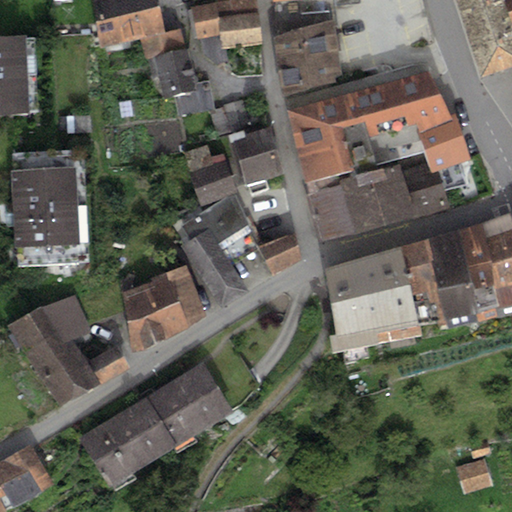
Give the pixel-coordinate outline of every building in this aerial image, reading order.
[(157,0),(91,0),(102,45),(165,31),(157,0)] [(223,0),(195,6),(191,8),(204,54),(216,66),(228,64),(226,50),(263,45),(255,0),(223,0)] [(272,0),(273,3),(276,3),(278,35),(333,20),(334,6),(360,4),(359,0),(272,0)] [(511,0),(454,0),(480,80),(511,68),(511,0)] [(278,35),(274,36),(282,95),(344,77),(333,20),(278,35)] [(145,60),(148,60),(153,78),(157,77),(163,98),(175,96),(179,117),(214,110),(208,81),(196,84),(186,50),(185,50),(179,29),(140,40),(145,60)] [(25,36),(0,37),(0,115),(30,114),(25,36)] [(427,71),(286,111),(307,185),(377,165),(374,154),(420,141),(417,133),(452,120),(427,71)] [(211,112),(218,136),(250,126),(243,100),(223,106),(224,109),(211,112)] [(90,116),(74,116),(74,134),(91,133),(90,116)] [(417,133),(420,141),(429,163),(433,173),(438,171),(445,190),(467,184),(461,163),(471,159),(455,120),(452,120),(417,133)] [(243,131),(228,136),(244,185),(247,184),(251,197),(270,190),(265,179),(283,173),(270,127),(246,135),(243,131)] [(200,205),(236,193),(223,154),(211,158),(207,146),(183,153),(200,205)] [(74,150),(10,154),(14,210),(18,266),(81,262),(74,150)] [(377,165),(307,185),(309,194),(304,196),(319,244),(413,216),(414,220),(451,208),(445,190),(438,171),(433,173),(429,163),(401,172),(399,164),(378,170),(377,165)] [(180,226),(190,241),(181,246),(222,308),(247,291),(232,264),(257,248),(235,195),(180,226)] [(511,218),(510,213),(482,224),(498,317),(498,319),(511,315),(511,218)] [(482,224),(457,230),(477,322),(498,317),(482,224)] [(457,230),(426,240),(447,329),(477,322),(457,230)] [(293,234),(257,248),(271,276),(304,260),(293,234)] [(426,240),(402,246),(419,326),(437,323),(439,330),(447,329),(426,240)] [(402,246),(324,268),(336,335),(330,335),(333,353),(343,351),(346,364),(370,358),(367,346),(389,342),(391,348),(415,344),(414,337),(422,336),(419,326),(402,246)] [(186,266),(133,288),(121,293),(125,310),(133,353),(146,350),(207,316),(186,266)] [(124,280),(74,296),(87,324),(125,310),(121,293),(133,288),(133,281),(135,276),(127,273),(124,280)] [(117,346),(88,362),(73,341),(92,333),(87,324),(74,296),(43,307),(7,327),(59,407),(130,368),(117,346)] [(203,362),(79,437),(109,487),(233,413),(203,362)] [(33,444),(0,461),(0,511),(5,511),(4,510),(54,484),(33,444)] [(488,444),(469,447),(472,458),(490,454),(488,444)] [(484,461),(456,469),(463,495),(491,487),(484,461)] [(261,498),(229,511),(266,511),(277,508),(261,498)]
